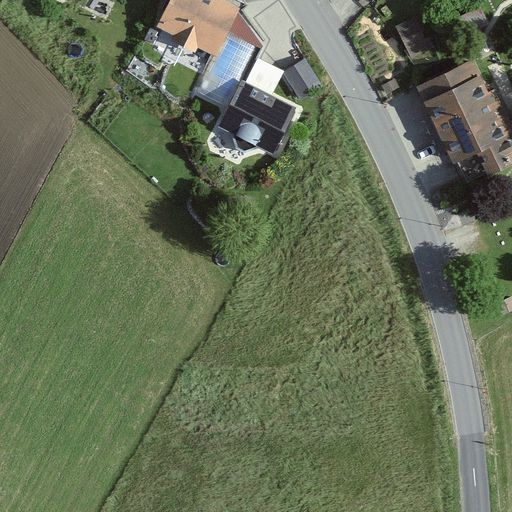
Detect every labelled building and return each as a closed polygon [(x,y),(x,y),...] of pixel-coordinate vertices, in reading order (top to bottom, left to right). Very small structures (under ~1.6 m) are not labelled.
[(241,7),(225,0),(166,0),(153,26),(216,57),(241,7)] [(429,52),(415,16),(396,24),(410,60),(429,52)] [(415,85),(433,118),(492,86),(475,53),(415,85)] [(282,70),(256,56),(244,79),(239,77),(215,126),(273,155),(298,106),(270,92),(282,70)] [(323,87),(306,58),(283,72),(299,100),(323,87)] [(433,118),(450,150),(510,119),(492,86),(433,118)] [(450,150),(467,183),(511,159),(511,123),(510,119),(450,150)] [(500,314),(511,309),(511,294),(495,301),(500,314)]
